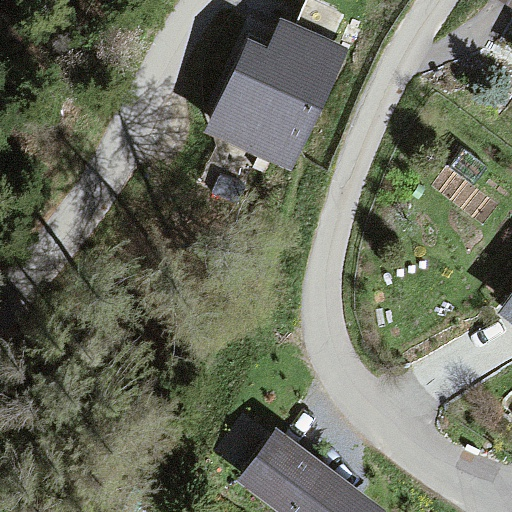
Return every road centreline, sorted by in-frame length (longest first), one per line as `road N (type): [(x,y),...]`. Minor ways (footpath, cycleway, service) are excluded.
road 1 (residential): [(511,511),(373,405),(329,330),(327,274),(347,185),(388,86),(438,0)]
road 2 (residential): [(202,0),(120,152),(0,328)]
